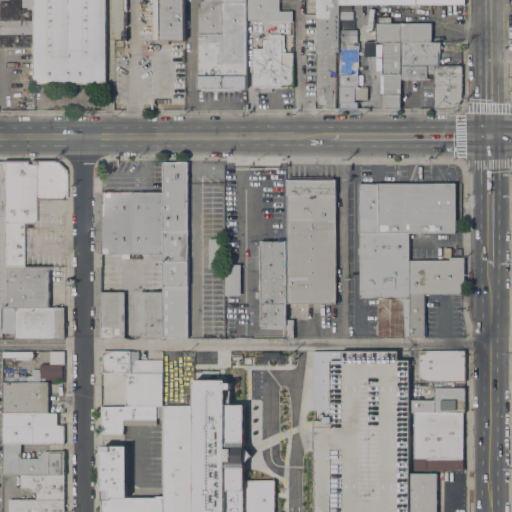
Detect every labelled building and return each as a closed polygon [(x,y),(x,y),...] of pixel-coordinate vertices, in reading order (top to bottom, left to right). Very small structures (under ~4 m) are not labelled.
[(0,47),(0,0),(33,0),(33,47),(0,47)] [(33,0),(104,0),(105,82),(34,83),(34,47),(33,47),(33,0)] [(184,0),(184,40),(168,40),(168,44),(159,44),(159,39),(153,39),(153,0),(184,0)] [(246,20),(246,88),(242,88),(242,90),(202,90),(202,89),(198,89),(198,2),(204,0),(246,0),(246,20)] [(246,0),(279,0),(279,11),(292,11),(292,21),(261,21),(261,20),(246,20),(246,0)] [(357,28),(358,74),(339,74),(339,52),(335,52),(336,104),(336,106),(334,108),(333,107),(316,108),(316,1),(308,1),(308,0),(339,0),(339,4),(338,4),(338,29),(357,28)] [(352,28),(351,11),(338,11),(339,28),(352,28)] [(382,42),(382,41),(376,41),(376,23),(378,23),(378,17),(390,17),(390,23),(401,23),(401,20),(412,20),(412,23),(431,23),(431,42),(391,42),(382,42)] [(252,47),(262,48),(262,39),(268,39),(268,33),(276,33),(276,30),(281,30),(281,38),(290,38),(290,59),(293,59),(293,87),(272,87),(272,90),(270,91),(268,91),(260,91),(260,86),(252,87),(252,47)] [(392,108),(383,108),(383,73),(382,73),(382,42),(391,42),(391,66),(392,108)] [(391,66),(391,42),(431,42),(440,42),(440,52),(439,52),(439,66),(420,66),(391,66)] [(420,78),(400,78),(400,108),(392,108),(391,66),(420,66),(420,78)] [(439,66),(461,66),(461,98),(460,101),(458,104),(455,106),(451,108),(434,108),(434,73),(427,73),(427,78),(420,78),(420,66),(439,66)] [(364,87),(367,87),(367,99),(364,99),(354,99),(354,101),(357,101),(357,107),(340,108),(339,74),(358,74),(358,87),(364,87)] [(2,162),(25,162),(25,164),(29,164),(29,160),(52,160),(52,162),(55,162),(63,170),(62,173),(64,174),(64,199),(33,199),(33,223),(21,223),(21,267),(2,267),(2,162)] [(163,161),(189,161),(188,337),(163,337),(162,192),(163,161)] [(286,179),(289,179),(289,176),(333,176),(333,179),(336,179),(336,303),(286,303),(286,240),(286,179)] [(461,283),(461,293),(439,293),(439,295),(434,295),(434,293),(428,293),(428,295),(424,295),(424,323),(426,323),(426,337),(409,337),(409,336),(378,336),(378,297),(360,297),(360,232),(359,232),(359,183),(455,183),(455,232),(408,232),(409,260),(449,260),(449,257),(464,256),(464,283),(462,283),(461,283)] [(139,337),(139,292),(143,292),(143,268),(151,261),(151,253),(149,253),(149,255),(142,255),(142,253),(121,253),(121,255),(113,255),(113,253),(101,253),(102,191),(162,192),(163,337),(139,337)] [(221,268),(208,268),(208,238),(221,238),(221,268)] [(285,338),(285,325),(284,325),(284,326),(267,326),(267,325),(260,325),(260,240),(286,240),(286,303),(286,319),(294,319),(294,338),(286,338),(285,338)] [(240,294),(225,294),(225,263),(240,263),(240,294)] [(21,267),(49,267),(49,308),(15,308),(15,307),(2,307),(2,267),(21,267)] [(124,337),(101,337),(101,291),(124,291),(124,337)] [(64,338),(15,338),(15,308),(49,308),(64,308),(64,338)] [(397,351),(397,360),(409,360),(408,511),(307,511),(307,452),(315,452),(315,350),(397,351)] [(126,392),(124,392),(124,391),(124,387),(124,386),(126,386),(125,372),(102,373),(102,351),(138,351),(138,359),(162,359),(162,405),(156,405),(156,407),(126,407),(126,392)] [(465,351),(465,381),(419,381),(419,351),(465,351)] [(62,363),(62,378),(40,378),(40,363),(62,363)] [(194,380),(203,380),(203,373),(224,373),(224,380),(226,380),(225,382),(231,383),(231,388),(225,388),(225,390),(230,390),(230,392),(225,392),(225,399),(230,399),(230,402),(225,402),(225,404),(244,404),(244,405),(245,405),(245,408),(244,408),(244,480),(275,480),(275,511),(193,511),(193,405),(194,380)] [(2,413),(2,382),(48,382),(48,413),(2,413)] [(413,413),(413,411),(410,411),(410,400),(434,400),(434,387),(464,387),(465,412),(462,412),(463,413),(413,413)] [(193,511),(163,511),(163,496),(163,405),(193,405),(193,511)] [(156,407),(156,412),(161,412),(161,418),(156,418),(156,419),(123,419),(123,433),(103,433),(101,431),(101,407),(126,407),(156,407)] [(2,444),(2,413),(48,413),(57,413),(57,425),(64,424),(64,442),(21,443),(21,444),(2,444)] [(463,469),(414,469),(413,413),(463,413),(463,469)] [(21,458),(40,458),(40,454),(44,450),(64,451),(64,475),(20,475),(20,474),(2,474),(2,444),(21,444),(21,458)] [(101,511),(101,447),(102,446),(104,446),(127,446),(127,497),(156,497),(156,496),(163,496),(163,511),(101,511)] [(436,511),(410,511),(410,474),(436,474),(436,511)] [(64,511),(9,511),(9,499),(36,499),(36,486),(20,486),(20,475),(64,475),(64,511)]
